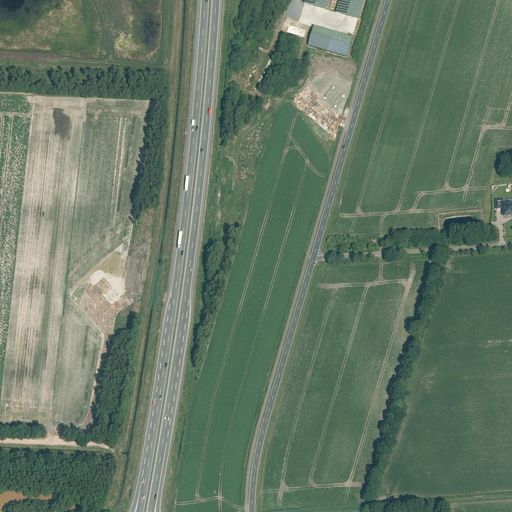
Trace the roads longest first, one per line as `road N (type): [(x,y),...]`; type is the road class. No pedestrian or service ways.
road 1 (motorway): [(204,0),(177,278),(139,511)]
road 2 (motorway): [(150,511),(202,162),(215,0)]
road 3 (tertiary): [(313,257),(388,0)]
road 4 (tertiary): [(252,511),(260,432),(313,257)]
road 5 (residential): [(511,244),(313,257)]
road 6 (track): [(101,511),(117,465),(111,446),(0,438)]
